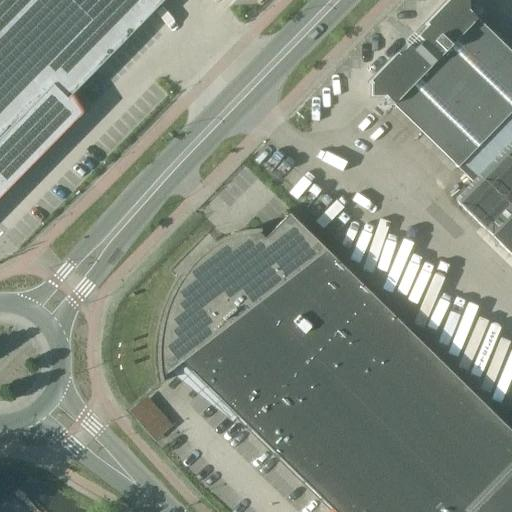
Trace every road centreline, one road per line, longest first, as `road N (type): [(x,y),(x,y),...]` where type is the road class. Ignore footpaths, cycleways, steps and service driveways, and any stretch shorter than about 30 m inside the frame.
road 1 (tertiary): [(53,328),(157,197),(345,0)]
road 2 (tertiary): [(319,0),(27,305)]
